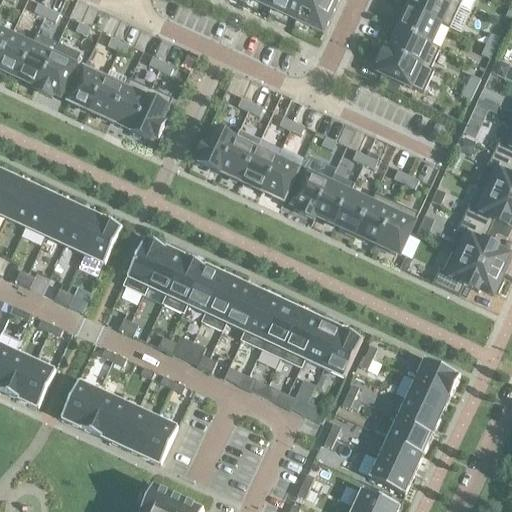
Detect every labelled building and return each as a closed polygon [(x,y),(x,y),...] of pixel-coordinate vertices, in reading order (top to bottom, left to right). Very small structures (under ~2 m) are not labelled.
[(340,0),(243,0),(272,13),(269,19),(286,27),(289,21),(323,37),(340,0)] [(450,30),(460,9),(440,0),(413,0),(408,11),(450,30)] [(440,0),(460,9),(463,0),(440,0)] [(45,20),(50,11),(39,6),(34,15),(45,20)] [(56,25),(60,16),(50,11),(45,20),(56,25)] [(432,46),(441,26),(450,30),(408,11),(399,31),(440,51),(441,50),(432,46)] [(87,40),(91,31),(80,25),(76,34),(87,40)] [(431,71),(440,51),(399,31),(389,51),(386,50),(385,50),(434,73),(435,72),(431,71)] [(0,62),(12,38),(0,32),(0,62)] [(496,50),(500,41),(491,36),(487,46),(496,50)] [(0,72),(17,80),(32,48),(12,38),(0,62),(0,72)] [(119,54),(123,45),(112,40),(108,49),(119,54)] [(129,59),(133,50),(123,45),(119,54),(129,59)] [(490,62),(496,50),(487,46),(481,58),(490,62)] [(36,93),(55,53),(54,53),(52,57),(32,48),(17,80),(37,89),(36,93)] [(434,73),(385,50),(378,66),(382,68),(378,75),(424,96),(434,73)] [(61,100),(77,64),(55,53),(36,93),(52,101),(54,97),(61,100)] [(160,73),(164,64),(153,59),(149,68),(160,73)] [(497,62),(491,75),(505,81),(511,68),(497,62)] [(170,78),(174,69),(164,64),(160,73),(170,78)] [(90,114),(106,82),(84,71),(69,104),(90,114)] [(476,92),(481,82),(472,78),(467,88),(476,92)] [(111,124),(131,82),(130,82),(126,91),(106,82),(90,114),(111,124)] [(131,134),(152,91),(151,90),(150,91),(131,82),(111,124),(131,133),(131,134)] [(471,103),(476,92),(467,88),(462,99),(471,103)] [(162,124),(173,101),(152,91),(131,134),(153,144),(155,141),(158,142),(165,125),(162,124)] [(465,133),(478,139),(491,110),(499,114),(504,102),(483,92),(465,133)] [(249,115),(253,106),(242,101),(238,110),(249,115)] [(259,120),(264,111),(253,106),(249,115),(259,120)] [(290,134),(294,125),(284,120),(279,129),(290,134)] [(301,139),(305,130),(294,125),(290,134),(301,139)] [(511,127),(504,144),(499,142),(493,155),(511,164),(511,127)] [(221,175),(236,141),(215,131),(208,145),(206,144),(198,161),(201,162),(199,165),(221,175)] [(333,154),(337,145),(326,140),(322,149),(333,154)] [(461,140),(456,151),(471,157),(475,147),(461,140)] [(242,184),(257,152),(237,142),(236,141),(221,175),(221,176),(222,175),(242,184)] [(262,194),(277,161),(257,152),(242,184),(262,194)] [(363,168),(368,159),(357,154),(353,163),(363,168)] [(511,164),(493,155),(487,169),(492,171),(483,190),(511,203),(511,164)] [(374,173),(378,164),(368,159),(363,168),(374,173)] [(284,204),(299,171),(277,161),(262,194),(284,204)] [(313,222),(332,182),(309,171),(292,208),(299,211),(297,214),(313,222)] [(405,187),(409,178),(398,173),(394,182),(405,187)] [(0,218),(6,221),(23,184),(4,175),(0,183),(0,218)] [(415,192),(420,183),(409,178),(405,187),(415,192)] [(336,228),(351,195),(331,186),(333,182),(332,182),(313,222),(314,222),(316,219),(336,228)] [(26,230),(43,193),(23,184),(6,221),(26,230)] [(511,203),(483,190),(474,209),(469,207),(463,220),(490,233),(494,223),(508,229),(509,227),(511,228),(511,203)] [(437,192),(432,205),(440,209),(446,196),(437,192)] [(45,239),(63,203),(43,193),(26,230),(45,239)] [(356,237),(376,196),(375,195),(371,204),(351,195),(336,228),(356,237)] [(377,247),(396,205),(376,196),(356,237),(377,247)] [(65,248),(82,212),(63,203),(45,239),(65,248)] [(400,258),(419,216),(396,205),(377,247),(400,258)] [(85,258),(101,220),(82,212),(65,248),(85,258)] [(105,267),(122,230),(101,220),(85,258),(105,267)] [(497,251),(498,249),(485,243),(490,233),(463,220),(457,234),(462,236),(453,255),(502,278),(511,258),(497,251)] [(148,290),(166,251),(146,241),(127,280),(148,290)] [(168,299),(186,260),(166,251),(148,290),(168,299)] [(502,278),(453,255),(444,274),(439,272),(433,286),(459,298),(464,288),(478,294),(479,292),(493,298),(495,295),(498,297),(504,283),(501,282),(502,278)] [(187,308),(205,269),(186,260),(168,299),(187,308)] [(207,317),(225,278),(205,269),(187,308),(207,317)] [(23,288),(26,281),(15,275),(12,283),(23,288)] [(226,326),(244,287),(225,278),(207,317),(226,326)] [(34,293),(37,286),(26,281),(23,288),(34,293)] [(246,335),(264,296),(244,287),(226,326),(246,335)] [(66,299),(55,294),(51,301),(62,306),(66,299)] [(266,344),(284,305),(264,296),(246,335),(266,344)] [(73,311),(76,304),(66,299),(62,306),(73,311)] [(285,353),(303,314),(284,305),(266,344),(285,353)] [(21,322),(24,315),(13,310),(10,317),(21,322)] [(305,362),(323,323),(303,314),(285,353),(305,362)] [(49,335),(53,328),(42,323),(38,330),(49,335)] [(324,371),(342,332),(323,323),(305,362),(324,371)] [(127,336),(130,329),(119,324),(116,331),(127,336)] [(60,340),(63,333),(53,328),(49,335),(60,340)] [(137,341),(141,334),(130,329),(127,336),(137,341)] [(345,381),(363,342),(342,332),(324,371),(345,381)] [(166,354),(169,347),(158,342),(155,349),(166,354)] [(0,389),(16,355),(0,347),(0,389)] [(177,359),(180,352),(169,347),(166,354),(177,359)] [(376,351),(368,347),(363,358),(371,362),(376,351)] [(113,365),(116,357),(105,352),(102,359),(113,365)] [(0,392),(18,401),(36,364),(16,355),(0,389),(0,392)] [(124,370),(127,362),(116,357),(113,365),(124,370)] [(366,372),(371,362),(363,358),(358,369),(366,372)] [(205,372),(208,365),(197,360),(194,367),(205,372)] [(461,378),(424,362),(415,382),(451,399),(461,378)] [(39,411),(56,374),(36,364),(18,401),(39,411)] [(216,377),(219,370),(208,365),(205,372),(216,377)] [(152,383),(155,375),(144,370),(141,378),(152,383)] [(322,377),(318,387),(322,389),(326,379),(322,377)] [(244,390),(247,383),(237,378),(233,385),(244,390)] [(172,392),(175,385),(164,379),(161,387),(172,392)] [(442,418),(451,399),(415,382),(406,402),(442,418)] [(255,395),(258,388),(247,383),(244,390),(255,395)] [(82,431),(99,394),(79,384),(61,421),(82,431)] [(182,397),(186,390),(175,385),(172,392),(182,397)] [(352,401),(357,390),(350,386),(345,397),(352,401)] [(102,440),(119,403),(99,394),(82,431),(102,440)] [(283,409),(287,401),(276,396),(272,403),(283,409)] [(347,412),(352,401),(345,397),(340,408),(347,412)] [(294,414),(298,406),(287,401),(283,409),(294,414)] [(442,418),(406,402),(397,421),(433,438),(442,418)] [(121,449),(138,412),(119,403),(102,440),(121,449)] [(141,458),(158,421),(138,412),(121,449),(141,458)] [(323,427),(327,420),(316,415),(313,422),(323,427)] [(161,468),(178,431),(158,421),(141,458),(161,468)] [(433,438),(397,421),(388,441),(424,458),(433,438)] [(334,440),(339,429),(332,426),(327,436),(334,440)] [(329,451),(334,440),(327,436),(322,447),(329,451)] [(415,477),(424,458),(388,441),(378,460),(415,477)] [(405,498),(415,477),(378,460),(369,481),(405,498)] [(310,492),(315,481),(307,477),(302,488),(310,492)] [(305,502),(310,492),(302,488),(297,499),(305,502)] [(200,511),(153,490),(143,511),(200,511)] [(398,511),(400,510),(400,509),(363,491),(353,511),(398,511)]
